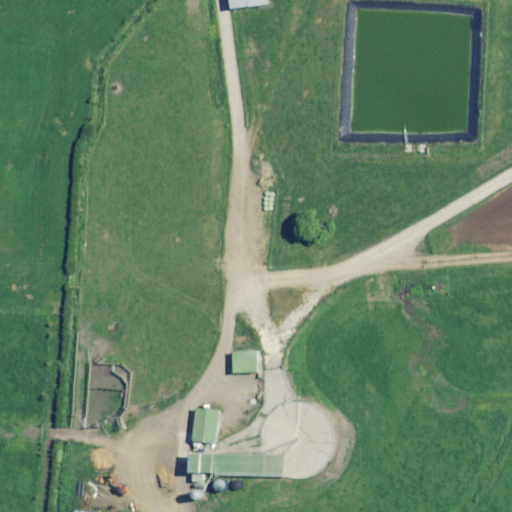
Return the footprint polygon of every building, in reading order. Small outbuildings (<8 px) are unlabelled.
[(272,4),(271,0),(232,0),(234,8),(272,4)] [(279,146),(329,147),(329,134),(267,133),(267,146),(279,146)] [(329,147),(279,146),(278,160),(347,160),(347,148),(329,147)] [(262,372),(261,351),(236,351),(237,373),(262,372)] [(199,408),(195,440),(194,450),(209,452),(210,442),(218,443),(222,410),(199,408)] [(86,443),(68,441),(64,471),(82,474),(86,443)] [(194,452),(193,472),(193,481),(206,482),(206,472),(287,476),(288,456),(194,452)] [(85,481),(72,479),(70,488),(84,490),(85,481)]
